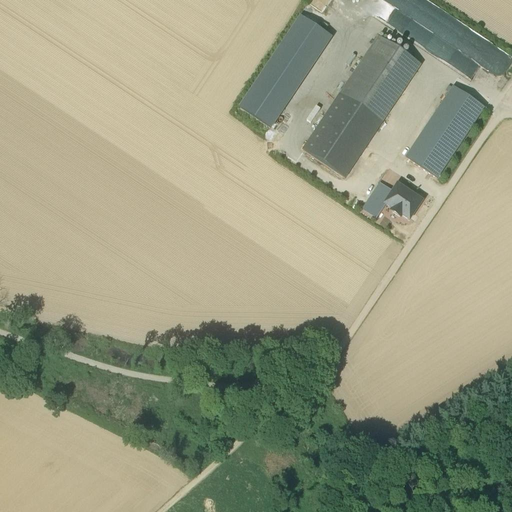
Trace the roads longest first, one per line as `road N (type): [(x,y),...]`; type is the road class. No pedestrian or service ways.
road 1 (track): [(315,370),(353,330),(503,103)]
road 2 (track): [(0,336),(84,367),(206,389),(275,385),(315,370)]
road 3 (track): [(160,511),(315,370)]
